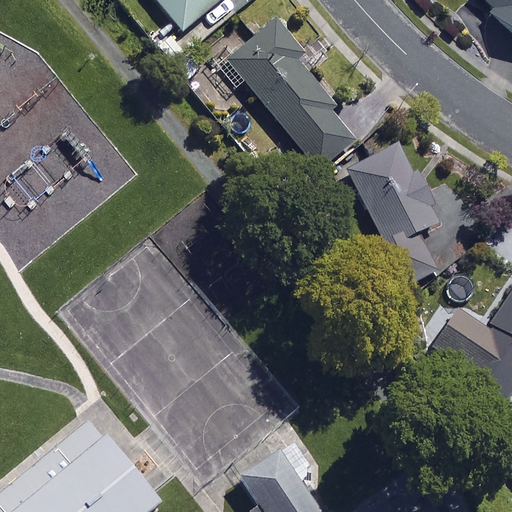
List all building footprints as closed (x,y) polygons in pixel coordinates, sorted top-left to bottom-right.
[(228,0),(153,0),(183,37),(228,0)] [(511,0),(474,0),(473,1),(511,39),(511,0)] [(273,30),(229,66),(319,175),(363,139),(273,30)] [(444,227),(402,148),(348,177),(389,252),(362,266),(383,305),(437,276),(418,241),(444,227)] [(511,398),(511,302),(490,336),(459,316),(434,354),(479,384),(468,401),(498,421),(511,398)] [(158,511),(86,425),(0,496),(0,511),(158,511)] [(312,511),(296,487),(311,477),(290,445),(235,482),(255,511),(312,511)]
